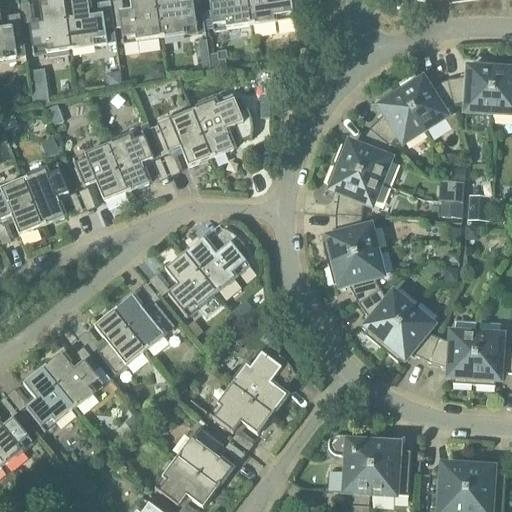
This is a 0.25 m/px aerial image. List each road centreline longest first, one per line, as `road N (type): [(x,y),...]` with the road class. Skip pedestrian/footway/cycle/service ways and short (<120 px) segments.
road 1 (residential): [(273,207),(309,113),(380,51)]
road 2 (residential): [(0,354),(150,232)]
road 3 (residential): [(335,376),(436,434),(511,440)]
road 4 (residential): [(335,376),(292,282),(273,207)]
road 5 (residential): [(235,511),(335,376)]
road 6 (residential): [(0,284),(129,231),(150,232)]
road 7 (residential): [(380,51),(462,28),(511,29)]
road 8 (residential): [(150,232),(177,215),(273,207)]
